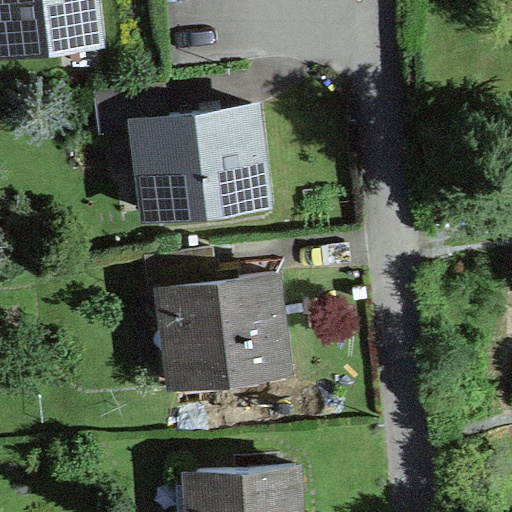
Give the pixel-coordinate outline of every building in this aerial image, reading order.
[(90,0),(0,0),(0,35),(1,47),(95,36),(90,0)] [(103,130),(139,125),(138,115),(164,112),(160,78),(98,86),(103,130)] [(139,125),(150,210),(265,196),(254,101),(164,112),(138,115),(139,125)] [(164,282),(214,277),(210,244),(146,252),(150,287),(164,285),(164,282)] [(164,285),(175,378),(285,364),(273,269),(214,277),(164,282),(164,285)] [(297,511),(294,462),(190,468),(192,511),(297,511)]
